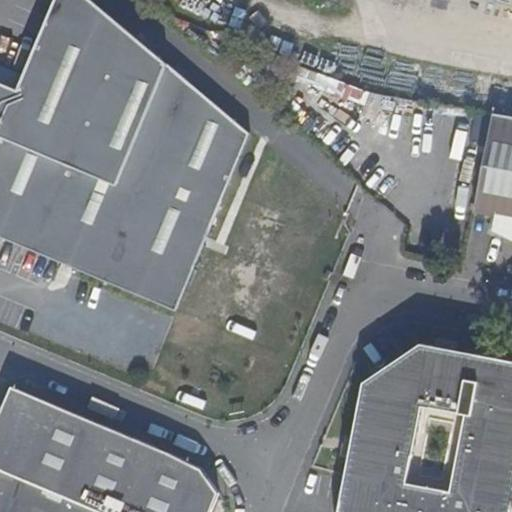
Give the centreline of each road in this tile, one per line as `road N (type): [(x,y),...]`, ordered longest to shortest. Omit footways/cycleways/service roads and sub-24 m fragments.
road 1 (unclassified): [(280,470),(0,351)]
road 2 (unclassified): [(280,470),(369,284)]
road 3 (unclassified): [(369,284),(511,311)]
